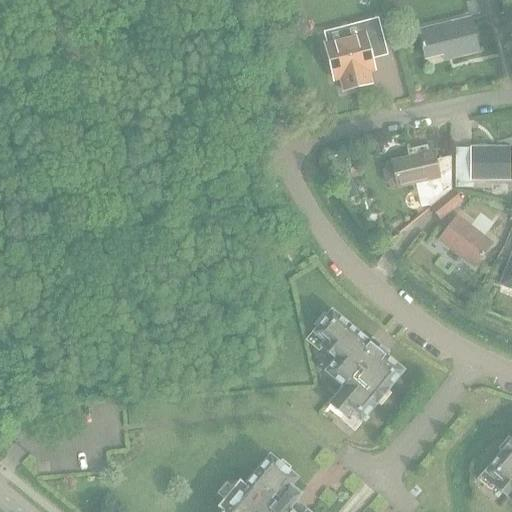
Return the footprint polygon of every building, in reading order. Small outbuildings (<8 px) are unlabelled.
[(477,0),(482,17),(497,13),(493,0),(477,0)] [(450,52),(452,59),(478,52),(469,18),(418,31),(425,59),(450,52)] [(342,91),(371,84),(367,70),(373,68),(371,59),(386,55),(377,19),(359,24),(362,35),(324,45),(328,61),(333,79),(338,77),(342,91)] [(432,152),(426,154),(424,147),(408,151),(409,157),(391,161),(391,163),(387,164),(383,170),(386,182),(392,186),(396,185),(397,187),(415,183),(420,208),(430,206),(450,190),(450,156),(434,159),(432,152)] [(472,180),(510,181),(510,148),(471,148),(471,149),(455,149),(455,187),(471,188),(472,180)] [(430,206),(439,218),(460,202),(451,190),(430,206)] [(437,240),(472,268),(490,245),(456,216),(437,240)] [(511,251),(499,284),(511,289),(511,251)] [(372,338),(368,342),(330,311),(326,316),(323,313),(313,325),(317,327),(305,341),(318,351),(321,348),(335,359),(325,371),(343,386),(329,404),(344,416),(341,420),(353,430),(360,422),(360,421),(375,403),(375,404),(376,402),(380,404),(389,393),(386,391),(387,389),(402,370),(384,355),(388,351),(372,338)] [(511,438),(510,440),(507,437),(498,448),(501,451),(500,453),(485,471),(484,470),(477,479),(490,489),(493,486),(511,501),(511,438)] [(298,495),(289,487),(296,478),(269,456),(244,485),(238,480),(215,507),(221,511),(305,511),(293,502),(298,495)]
